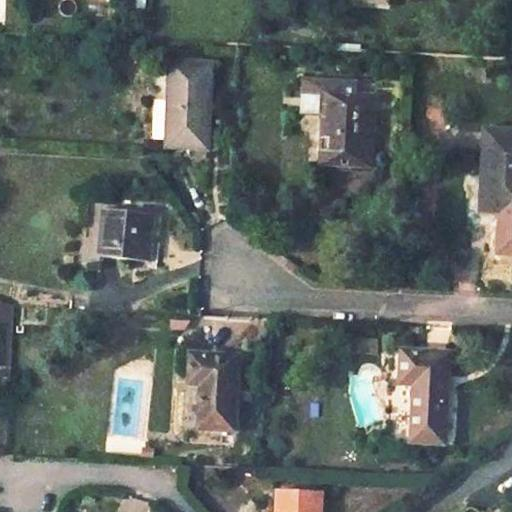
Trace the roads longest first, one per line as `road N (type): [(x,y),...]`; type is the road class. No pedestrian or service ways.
road 1 (residential): [(511,315),(308,308),(238,289)]
road 2 (residential): [(183,511),(159,487),(139,482),(0,474)]
